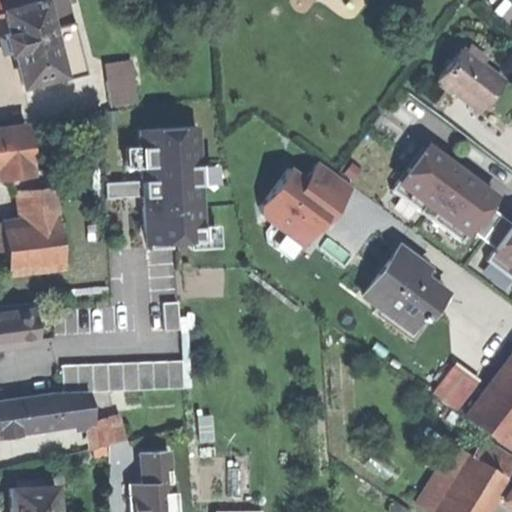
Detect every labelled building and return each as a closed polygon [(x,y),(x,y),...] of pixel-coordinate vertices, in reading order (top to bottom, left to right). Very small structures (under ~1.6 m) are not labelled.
[(4,0),(5,11),(44,1),(49,0),(4,0)] [(85,73),(66,0),(49,0),(44,1),(62,73),(59,74),(60,79),(85,73)] [(62,73),(44,1),(5,11),(11,32),(2,34),(5,44),(7,53),(14,51),(23,83),(59,74),(62,73)] [(469,46),(464,51),(479,64),(484,58),(469,46)] [(461,49),(436,79),(472,109),(497,79),(479,64),(464,51),(461,49)] [(104,64),(106,80),(134,76),(132,60),(104,64)] [(134,76),(106,80),(110,106),(138,102),(134,76)] [(502,82),(497,79),(472,109),(477,113),(489,98),(502,82)] [(8,132),(10,144),(26,142),(23,122),(7,124),(8,127),(8,132)] [(194,123),(132,127),(136,179),(137,192),(140,243),(202,239),(202,236),(201,224),(198,181),(197,161),(194,123)] [(0,164),(13,163),(10,144),(8,132),(0,133),(0,164)] [(58,137),(44,139),(48,172),(62,170),(58,137)] [(13,163),(17,191),(50,186),(48,172),(44,139),(26,142),(10,144),(13,163)] [(494,192),(422,140),(388,187),(459,239),(494,192)] [(313,159),(302,175),(285,163),(256,205),(257,215),(298,244),(311,224),(316,228),(348,184),(313,159)] [(206,161),(197,161),(198,181),(210,180),(206,161)] [(103,194),(137,192),(136,179),(102,181),(103,194)] [(17,191),(21,219),(22,226),(55,222),(50,186),(17,191)] [(511,216),(481,258),(511,280),(511,216)] [(21,219),(0,222),(0,224),(4,250),(6,270),(61,262),(55,222),(22,226),(21,219)] [(215,223),(201,224),(202,236),(215,235),(215,223)] [(398,246),(362,294),(380,308),(383,304),(412,325),(418,318),(421,313),(425,316),(428,311),(433,314),(448,295),(436,286),(421,275),(427,268),(398,246)] [(174,300),(159,301),(160,327),(175,327),(174,300)] [(0,307),(0,314),(31,311),(52,309),(51,302),(0,307)] [(413,341),(433,314),(428,311),(425,316),(422,320),(418,318),(412,325),(383,304),(380,308),(376,313),(413,341)] [(0,345),(35,341),(34,335),(31,311),(0,314),(0,345)] [(511,353),(467,416),(497,437),(508,421),(511,416),(511,353)] [(178,359),(58,363),(59,389),(179,385),(178,359)] [(433,389),(456,407),(475,383),(451,365),(433,389)] [(62,391),(51,393),(56,426),(67,424),(62,391)] [(86,394),(62,391),(67,424),(92,421),(86,394)] [(94,392),(86,394),(92,421),(100,419),(94,392)] [(0,434),(56,426),(51,393),(0,400),(0,434)] [(100,419),(92,421),(98,445),(112,442),(106,418),(100,419)] [(497,437),(511,448),(511,424),(508,421),(497,437)] [(481,438),(470,455),(493,470),(504,453),(481,438)] [(141,479),(129,480),(131,511),(180,511),(174,444),(138,447),(141,479)] [(416,503),(429,511),(431,511),(470,455),(454,444),(416,503)] [(511,463),(511,458),(504,453),(493,470),(503,477),(511,463)] [(431,511),(479,511),(503,477),(493,470),(470,455),(431,511)] [(511,483),(502,499),(511,505),(511,483)] [(57,511),(56,484),(9,487),(11,510),(10,511),(57,511)]
